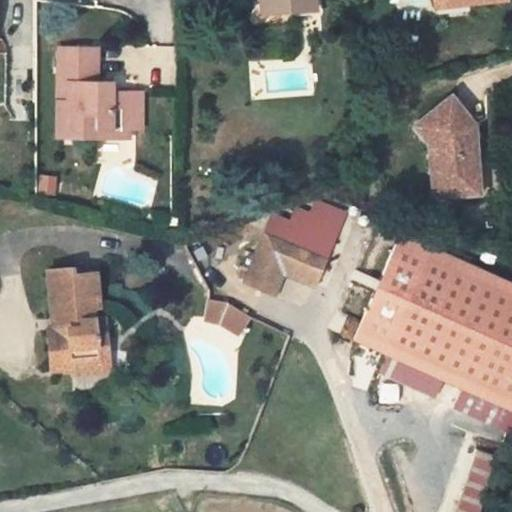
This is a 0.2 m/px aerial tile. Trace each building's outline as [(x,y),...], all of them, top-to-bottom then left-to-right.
[(466,0),(465,0),(431,3),(432,9),(467,6),(466,0)] [(108,40),(77,38),(77,65),(107,66),(108,40)] [(116,40),(108,40),(107,66),(77,65),(77,91),(85,92),(86,75),(116,75),(116,40)] [(85,92),(77,91),(77,129),(112,129),(112,120),(144,121),(159,121),(159,84),(128,83),(130,75),(116,75),(86,75),(85,92)] [(452,92),(417,123),(434,143),(448,159),(450,172),(442,177),(443,189),(456,196),(485,193),(481,156),(477,156),(475,136),(479,135),(478,122),(452,92)] [(144,129),(144,121),(112,120),(112,129),(144,129)] [(439,198),(456,196),(443,189),(442,177),(450,172),(448,159),(434,143),(439,198)] [(271,270),(291,277),(301,250),(315,248),(344,259),(350,244),(369,193),(354,188),(349,200),(336,196),(332,211),(297,198),(289,221),(285,219),(267,267),(271,270)] [(459,227),(425,210),(371,314),(405,331),(459,227)] [(511,254),(459,227),(405,331),(416,337),(460,359),(511,386),(511,254)] [(341,268),(344,259),(315,248),(301,250),(291,277),(301,281),(310,256),(341,268)] [(82,261),(53,263),(57,312),(64,311),(64,321),(52,323),(55,361),(74,362),(75,355),(101,353),(102,353),(99,313),(90,313),(88,302),(104,300),(101,264),(83,265),(82,261)] [(256,292),(237,289),(235,308),(250,310),(272,322),(282,305),(256,292)] [(112,315),(99,313),(102,353),(115,353),(112,315)] [(405,331),(396,349),(407,354),(416,337),(405,331)] [(416,337),(407,354),(451,377),(460,359),(416,337)] [(115,353),(102,353),(101,353),(75,355),(74,362),(77,367),(116,364),(115,353)] [(480,511),(510,440),(494,433),(462,511),(480,511)]
